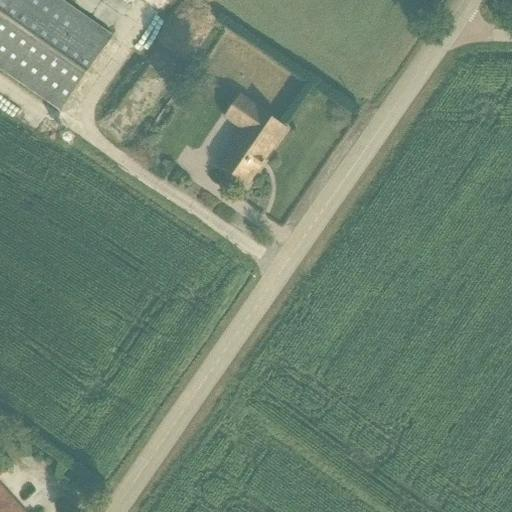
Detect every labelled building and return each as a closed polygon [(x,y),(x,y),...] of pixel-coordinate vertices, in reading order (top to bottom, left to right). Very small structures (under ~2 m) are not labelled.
[(57,0),(0,0),(0,71),(60,113),(113,38),(57,0)] [(216,166),(246,188),(286,130),(239,96),(223,121),(240,132),(216,166)] [(87,126),(115,148),(135,122),(107,100),(87,126)] [(63,139),(63,141),(64,142),(65,143),(67,143),(68,143),(70,143),(71,142),(72,141),(72,139),(72,138),(71,136),(70,135),(69,135),(67,134),(66,135),(65,135),(64,137),(63,138),(63,139)] [(0,511),(22,511),(0,485),(0,477),(6,472),(0,465),(0,511)]
